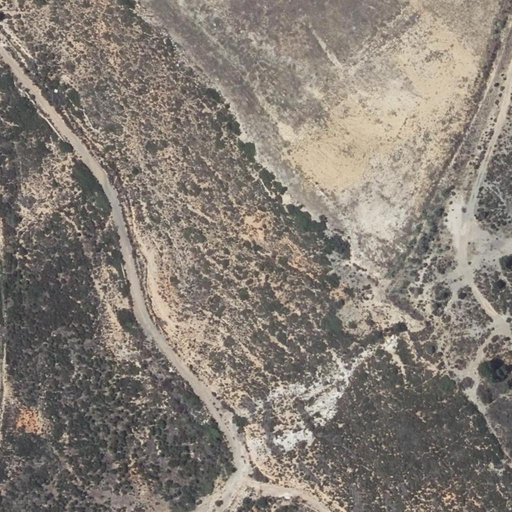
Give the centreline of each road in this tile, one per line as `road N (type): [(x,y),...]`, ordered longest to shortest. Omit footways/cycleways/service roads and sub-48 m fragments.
road 1 (track): [(324,511),(284,488),(236,485),(238,436),(160,350),(141,316),(105,179),(29,98),(0,52)]
road 2 (track): [(511,46),(464,172),(454,236),(460,275),(511,328)]
